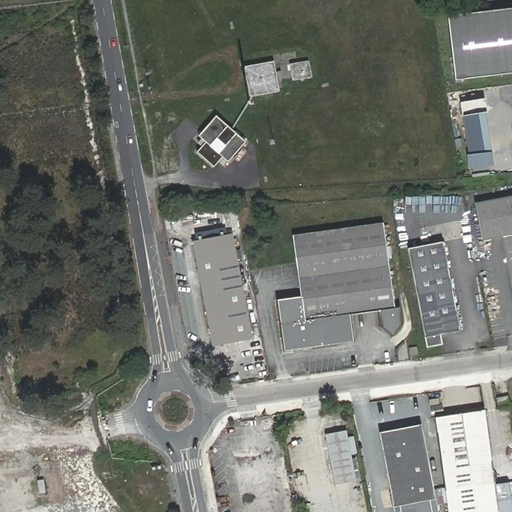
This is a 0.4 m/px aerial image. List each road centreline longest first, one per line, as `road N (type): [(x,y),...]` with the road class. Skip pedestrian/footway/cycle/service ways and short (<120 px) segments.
road 1 (residential): [(203,403),(511,359)]
road 2 (tertiary): [(148,265),(102,0)]
road 3 (tertiary): [(148,265),(158,358),(152,389)]
road 4 (tertiary): [(185,382),(148,265)]
